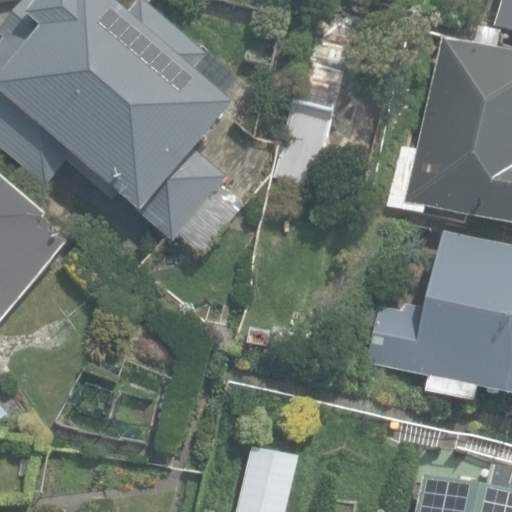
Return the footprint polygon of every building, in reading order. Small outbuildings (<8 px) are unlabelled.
[(33,0),(5,33),(11,38),(0,49),(0,143),(51,188),(75,160),(116,196),(119,192),(178,243),(236,177),(207,152),(248,106),(203,67),(215,54),(153,0),(148,0),(138,12),(123,0),(51,0),(45,8),(35,0),(33,0)] [(511,0),(509,0),(501,26),(511,29),(511,0)] [(511,52),(446,38),(412,203),(511,224),(511,52)] [(0,334),(2,333),(0,331),(0,328),(72,244),(44,220),(48,215),(0,174),(0,334)] [(479,389),(511,396),(511,249),(445,233),(427,308),(403,302),(401,312),(381,307),(367,362),(433,378),(429,391),(476,402),(479,389)] [(240,511),(287,511),(299,459),(254,449),(240,511)] [(419,511),(511,511),(511,497),(425,481),(419,511)]
